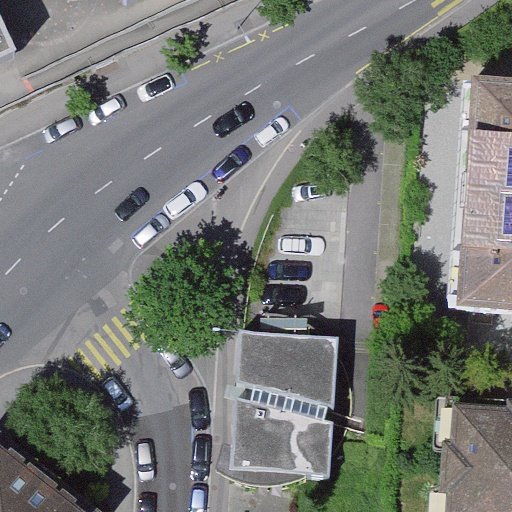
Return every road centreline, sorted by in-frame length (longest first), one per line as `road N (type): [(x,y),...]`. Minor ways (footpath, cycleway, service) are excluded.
road 1 (unclassified): [(407,0),(146,168),(37,263)]
road 2 (residential): [(37,263),(154,386),(173,425),(175,511)]
